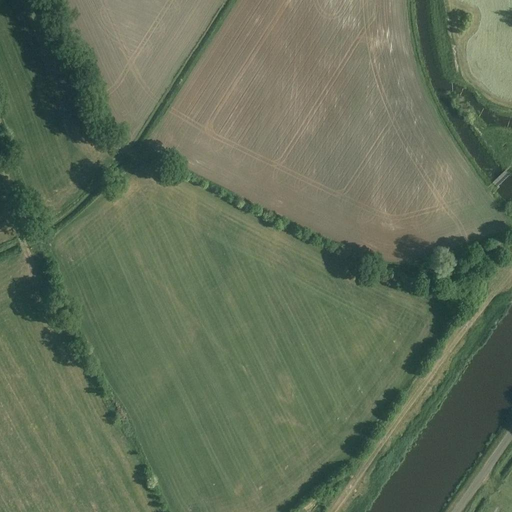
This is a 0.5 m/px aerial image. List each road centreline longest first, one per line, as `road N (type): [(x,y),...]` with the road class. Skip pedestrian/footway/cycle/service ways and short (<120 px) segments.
road 1 (track): [(511,271),(336,511)]
road 2 (track): [(41,284),(0,167)]
